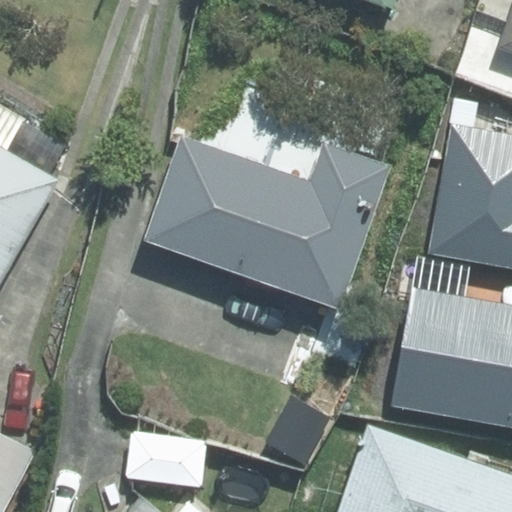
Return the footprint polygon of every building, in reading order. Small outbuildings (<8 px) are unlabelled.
[(364,0),(395,12),(400,0),(364,0)] [(69,285),(20,255),(61,186),(12,156),(31,125),(0,107),(0,302),(44,328),(69,285)] [(307,174),(181,130),(150,242),(340,310),(392,161),(320,136),(307,174)] [(511,272),(467,264),(461,298),(450,296),(431,411),(511,424),(511,272)] [(511,511),(511,470),(366,421),(335,511),(511,511)] [(0,511),(2,511),(37,449),(0,428),(0,511)] [(170,511),(145,491),(128,511),(170,511)]
